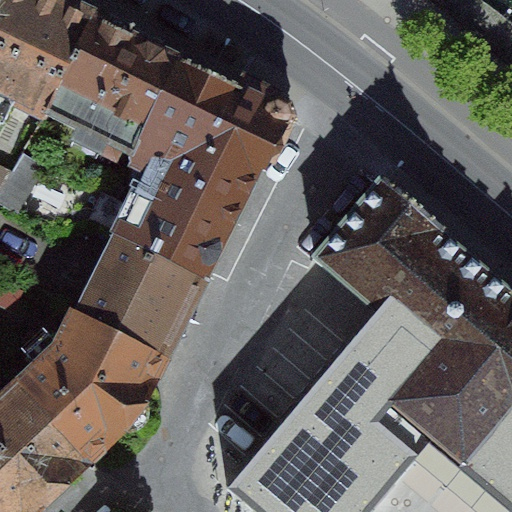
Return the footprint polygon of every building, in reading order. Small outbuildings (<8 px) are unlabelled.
[(97,22),(49,0),(0,0),(0,99),(49,122),(52,114),(97,22)] [(183,65),(97,22),(52,114),(109,142),(103,154),(120,162),(125,151),(138,157),(183,65)] [(119,238),(211,281),(290,115),(183,65),(138,157),(133,169),(154,179),(164,172),(181,179),(168,208),(140,194),(119,238)] [(0,198),(15,177),(0,169),(0,198)] [(511,511),(511,268),(396,171),(313,269),(369,317),(230,482),(266,511),(391,511),(442,452),(511,511)] [(80,317),(170,362),(211,281),(119,238),(80,317)] [(61,348),(20,388),(92,465),(137,420),(170,362),(80,317),(77,314),(61,348)] [(0,497),(13,511),(40,511),(92,465),(20,388),(10,398),(1,388),(0,388),(0,497)] [(0,511),(13,511),(0,497),(0,511)]
